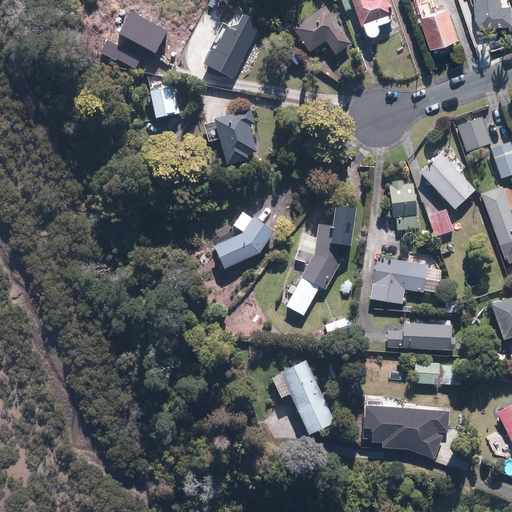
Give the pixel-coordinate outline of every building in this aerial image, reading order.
[(340,0),(344,12),(353,9),(359,28),(391,18),(385,0),(340,0)] [(421,18),(419,18),(428,48),(455,39),(446,10),(427,16),(426,12),(436,9),(433,0),(432,0),(417,5),(421,18)] [(501,10),(499,0),(475,0),(478,30),(511,27),(510,9),(501,10)] [(324,8),(293,30),(309,53),(325,42),(334,55),(350,44),(324,8)] [(119,34),(155,53),(167,32),(131,12),(119,34)] [(232,80),(259,26),(243,18),(234,34),(226,29),(214,52),(212,51),(204,66),(232,80)] [(173,89),(150,93),(154,119),(177,115),(173,89)] [(250,111),(213,121),(226,166),(247,160),(246,155),(255,153),(248,126),(253,125),(250,111)] [(459,126),(467,151),(491,143),(482,118),(459,126)] [(511,148),(510,143),(490,150),(499,178),(511,173),(511,148)] [(438,154),(418,173),(452,209),(472,190),(438,154)] [(417,228),(412,184),(402,185),(401,181),(391,182),(392,187),(388,187),(392,217),(395,217),(397,230),(417,228)] [(511,220),(500,187),(480,195),(503,259),(505,259),(507,263),(511,260),(511,220)] [(317,286),(323,289),(339,261),(340,257),(346,258),(353,208),(332,205),(329,226),(317,224),(313,252),(300,276),(301,277),(285,305),(301,314),(317,286)] [(451,230),(444,210),(427,216),(434,235),(451,230)] [(222,268),(258,252),(272,231),(251,218),(241,233),(212,245),(222,268)] [(425,267),(376,258),(368,298),(400,304),(403,288),(421,291),(425,267)] [(511,296),(488,305),(500,338),(511,334),(511,296)] [(444,301),(444,312),(456,312),(456,302),(444,301)] [(343,318),(324,325),(327,336),(347,328),(343,318)] [(387,331),(386,346),(453,350),(454,338),(449,338),(449,325),(402,322),(401,332),(387,331)] [(297,412),(306,433),(332,422),(305,361),(279,372),(280,374),(271,378),(279,396),(288,393),(297,412)] [(414,361),(413,382),(439,384),(440,363),(414,361)] [(462,366),(441,365),(440,384),(461,385),(462,366)] [(511,404),(496,412),(511,444),(511,404)] [(449,411),(366,405),(364,428),(372,429),(371,442),(383,442),(382,448),(407,449),(435,459),(439,449),(443,436),(437,434),(438,432),(448,432),(449,411)]
